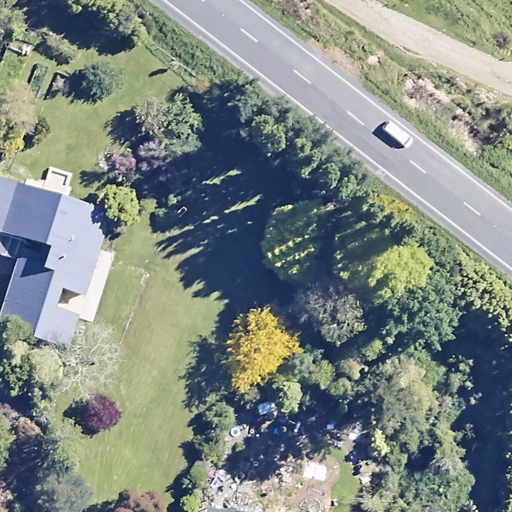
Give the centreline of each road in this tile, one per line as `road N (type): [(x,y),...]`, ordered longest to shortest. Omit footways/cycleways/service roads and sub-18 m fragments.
road 1 (trunk): [(202,0),(511,240)]
road 2 (track): [(347,0),(424,58),(511,84)]
